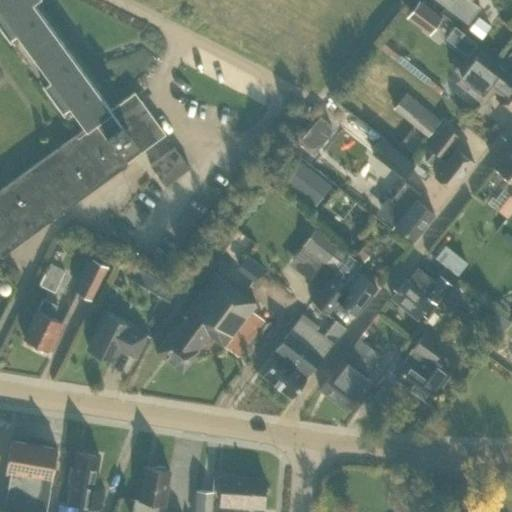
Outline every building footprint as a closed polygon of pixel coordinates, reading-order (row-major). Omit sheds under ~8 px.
[(41,81),(63,111),(70,106),(85,127),(0,189),(0,252),(19,239),(165,133),(134,91),(111,108),(31,0),(0,0),(0,25),(9,39),(17,33),(48,76),(41,81)] [(429,33),(441,16),(419,0),(418,0),(406,16),(429,33)] [(488,24),(476,15),(466,28),(479,37),(488,24)] [(439,42),(456,54),(466,42),(449,29),(439,42)] [(511,109),(511,73),(511,74),(480,50),(456,83),(483,104),(495,88),(501,93),(497,99),(511,109)] [(392,109),(426,137),(439,120),(406,92),(392,109)] [(438,136),(429,148),(434,151),(426,161),(438,170),(434,174),(453,189),(473,162),(455,148),(445,160),(442,158),(457,137),(442,125),(435,134),(438,136)] [(307,138),(301,145),(312,154),(318,147),(307,138)] [(371,152),(406,179),(416,167),(382,140),(371,152)] [(511,143),(494,167),(511,180),(511,143)] [(181,157),(174,146),(149,164),(156,175),(181,157)] [(156,175),(164,186),(189,168),(181,157),(156,175)] [(340,181),(345,175),(330,163),(325,170),(340,181)] [(306,173),(307,171),(298,164),(289,176),(316,196),(325,185),(317,178),(316,180),(306,173)] [(394,224),(414,239),(434,214),(415,199),(419,194),(404,182),(390,199),(397,205),(388,217),(395,222),(394,224)] [(506,217),(511,209),(511,196),(509,194),(497,210),(506,217)] [(300,245),(331,269),(345,250),(314,226),(300,245)] [(363,260),(373,249),(365,242),(355,254),(363,260)] [(391,255),(401,250),(398,243),(387,248),(391,255)] [(58,266),(63,258),(54,253),(49,262),(58,266)] [(217,256),(211,264),(220,270),(226,263),(217,256)] [(376,287),(354,270),(358,265),(346,256),(343,260),(313,299),(328,311),(337,299),(355,314),(376,287)] [(73,290),(90,299),(106,267),(90,259),(73,290)] [(39,284),(52,291),(63,271),(50,264),(39,284)] [(434,303),(450,283),(440,274),(435,281),(417,267),(407,279),(405,279),(391,297),(416,318),(431,300),(434,303)] [(168,300),(174,290),(136,268),(130,278),(168,300)] [(216,272),(184,315),(186,317),(174,332),(171,330),(156,350),(182,370),(208,334),(237,355),(264,319),(251,310),(256,303),(216,272)] [(447,313),(456,300),(447,294),(438,307),(447,313)] [(55,335),(62,322),(52,317),(58,305),(43,298),(30,322),(31,323),(24,338),(46,350),(54,335),(55,335)] [(500,335),(510,320),(495,310),(485,325),(500,335)] [(426,322),(432,325),(439,316),(433,312),(426,322)] [(129,325),(105,313),(88,347),(112,359),(118,347),(134,356),(145,334),(128,326),(129,325)] [(263,375),(291,396),(331,344),(299,319),(272,353),(277,357),(263,375)] [(448,374),(431,362),(443,344),(424,331),(405,359),(399,355),(389,370),(397,376),(395,379),(428,402),(448,374)] [(319,388),(345,408),(368,378),(354,368),(361,359),(371,367),(380,354),(358,337),(342,359),(319,388)] [(20,511),(45,511),(51,481),(57,448),(10,440),(4,475),(9,476),(3,509),(20,511)] [(99,455),(76,451),(73,469),(71,468),(65,503),(78,505),(79,504),(100,507),(104,488),(93,486),(99,455)] [(166,469),(164,466),(157,465),(154,467),(145,465),(142,481),(132,479),(126,511),(146,511),(148,501),(163,504),(169,470),(166,469)] [(220,504),(263,507),(265,478),(222,475),(220,504)] [(193,511),(210,511),(212,491),(195,490),(193,511)] [(59,502),(57,511),(77,511),(78,505),(65,503),(59,502)]
